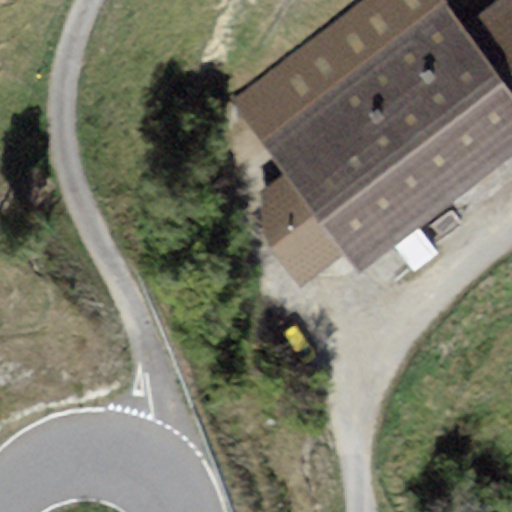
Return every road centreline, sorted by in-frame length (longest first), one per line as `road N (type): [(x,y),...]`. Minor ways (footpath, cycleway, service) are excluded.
road 1 (track): [(93,0),(73,38),(63,110),(76,194),(143,340),(152,415),(137,453)]
road 2 (unclassified): [(511,220),(410,313),(368,371),(355,432),(361,511)]
road 3 (secondary): [(178,511),(151,464),(119,441),(98,439),(67,443),(39,460),(0,503)]
